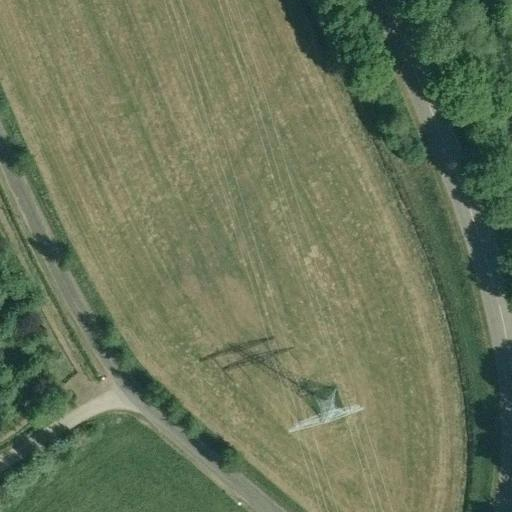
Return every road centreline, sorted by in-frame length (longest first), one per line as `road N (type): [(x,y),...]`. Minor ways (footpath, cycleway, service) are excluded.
road 1 (tertiary): [(504,511),(511,415),(499,317),(384,0)]
road 2 (unclassified): [(0,136),(39,228),(132,395),(269,511)]
